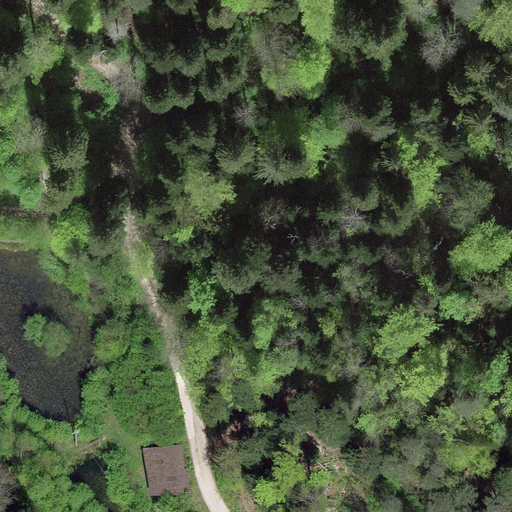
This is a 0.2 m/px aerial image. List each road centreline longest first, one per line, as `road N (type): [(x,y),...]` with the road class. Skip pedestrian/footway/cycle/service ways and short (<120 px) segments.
road 1 (unclassified): [(112,185),(122,190),(144,281),(168,328),(219,511)]
road 2 (track): [(0,210),(112,185),(126,164),(139,109),(35,0)]
